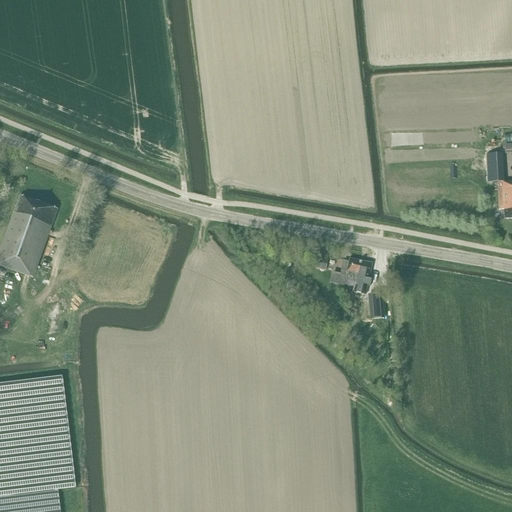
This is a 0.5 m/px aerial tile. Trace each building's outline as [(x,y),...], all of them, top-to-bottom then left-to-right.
[(511,182),(505,183),(498,183),(498,184),(499,210),(504,210),(505,219),(511,218),(511,182)] [(28,199),(20,196),(0,252),(0,266),(33,278),(58,209),(50,206),(28,199)] [(311,268),(325,271),(328,260),(313,258),(311,268)] [(357,278),(361,262),(350,259),(349,262),(348,271),(349,272),(349,273),(351,274),(350,277),(357,278)] [(330,284),(344,287),(348,271),(349,262),(343,261),(340,274),(332,273),(330,284)] [(357,278),(357,280),(356,283),(367,285),(368,282),(372,264),(361,262),(357,278)] [(370,295),(369,295),(371,321),(380,320),(379,314),(384,314),(382,294),(370,295)] [(0,511),(60,511),(58,492),(76,489),(76,488),(63,377),(0,384),(0,511)]
